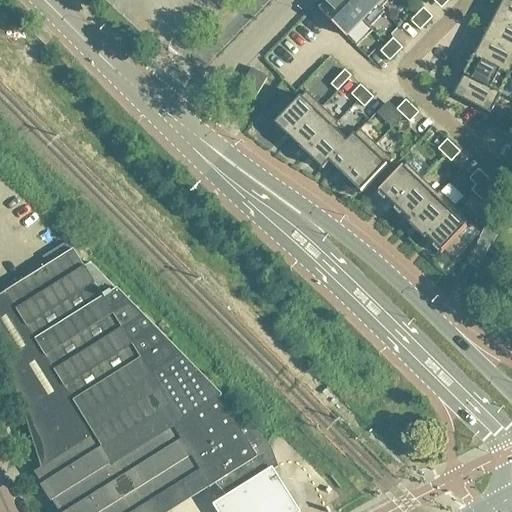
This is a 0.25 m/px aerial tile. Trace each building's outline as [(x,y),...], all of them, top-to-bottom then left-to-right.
[(361,20),(341,0),(328,0),(319,10),(345,36),(361,20)] [(341,0),(361,20),(376,6),(379,9),(380,8),(371,0),(341,0)] [(511,0),(502,0),(494,18),(511,26),(511,0)] [(417,14),(426,24),(433,17),(423,8),(417,14)] [(426,24),(417,14),(410,21),(420,30),(426,24)] [(484,37),(511,51),(511,26),(494,18),(484,37)] [(511,51),(484,37),(474,56),(511,75),(511,51)] [(386,45),(396,55),(402,48),(393,38),(386,45)] [(396,55),(386,45),(380,52),(389,61),(396,55)] [(511,76),(511,75),(474,56),(464,75),(501,94),(510,76),(511,76)] [(254,100),(267,77),(252,68),(238,90),(254,100)] [(345,70),(331,85),(337,91),(351,76),(345,70)] [(501,94),(464,75),(454,93),(454,95),(490,114),(501,94)] [(358,101),(367,91),(360,85),(351,95),(358,101)] [(291,139),(322,107),(306,91),(293,105),(283,96),(269,111),(278,120),(275,124),(291,139)] [(374,98),(367,91),(358,101),(364,107),(374,98)] [(403,116),(412,106),(406,100),(396,110),(403,116)] [(412,106),(403,116),(410,122),(419,113),(412,106)] [(307,154),(338,122),(338,121),(322,107),(291,139),(301,148),(305,152),(307,154)] [(339,122),(338,122),(307,154),(323,169),(360,129),(351,138),(337,124),(339,122)] [(376,144),(360,129),(323,169),(324,170),(331,163),(345,176),(376,144)] [(444,155),(454,146),(447,139),(438,149),(444,155)] [(376,144),(345,176),(362,192),(393,160),(376,144)] [(454,146),(444,155),(451,162),(460,152),(454,146)] [(377,193),(393,209),(422,179),(406,163),(377,193)] [(476,185),(485,175),(478,169),(469,179),(476,185)] [(485,175),(476,185),(483,191),(492,182),(485,175)] [(422,179),(393,209),(402,217),(402,218),(406,222),(407,221),(409,224),(440,191),(439,191),(437,193),(422,179)] [(456,206),(440,191),(409,224),(425,239),(456,206)] [(472,222),(456,206),(425,239),(427,241),(426,241),(431,245),(441,254),(444,251),(454,260),(468,245),(459,235),(472,222)] [(493,245),(504,223),(491,217),(480,238),(493,245)] [(33,472),(58,511),(137,511),(109,466),(144,444),(172,427),(209,488),(215,484),(271,447),(266,443),(88,263),(82,267),(71,250),(3,292),(0,294),(0,341),(34,447),(40,467),(33,472)] [(215,484),(228,498),(278,467),(271,447),(215,484)] [(214,511),(299,511),(271,467),(226,495),(210,505),(214,511)]
